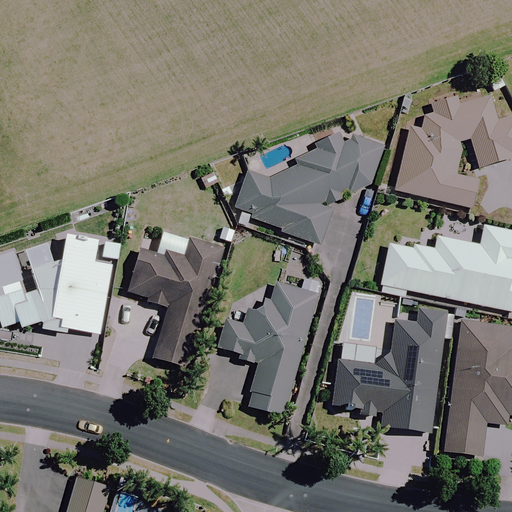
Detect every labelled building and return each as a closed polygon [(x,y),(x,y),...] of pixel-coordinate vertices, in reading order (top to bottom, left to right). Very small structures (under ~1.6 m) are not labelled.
[(408,125),(393,189),(380,186),(377,197),(392,201),(394,193),(471,211),(477,182),(452,176),(460,142),(467,140),(476,171),(511,160),(510,157),(511,156),(511,118),(494,124),(487,99),(457,108),(455,100),(430,107),(433,118),(421,122),(408,125)] [(252,214),(249,224),(246,233),(287,246),(289,242),(318,251),(331,209),(324,207),(332,205),(370,187),(380,148),(353,138),(342,144),(337,134),(315,145),(317,150),(292,162),(294,167),(269,180),(250,175),(239,210),(252,214)] [(511,257),(511,233),(481,227),(477,247),(434,238),(431,255),(387,246),(378,288),(511,314),(511,277),(508,277),(511,257)] [(63,238),(59,265),(30,276),(35,289),(23,294),(8,253),(0,256),(0,329),(16,324),(19,331),(38,323),(41,332),(64,335),(64,331),(98,336),(107,267),(91,265),(93,242),(63,238)] [(218,251),(188,243),(183,260),(162,255),(161,259),(138,253),(126,295),(146,300),(145,304),(166,310),(152,361),(185,370),(218,251)] [(265,316),(247,311),(242,328),(224,323),(215,354),(257,365),(245,409),(281,419),(316,297),(274,286),(265,316)] [(370,334),(342,309),(333,345),(349,358),(370,334)] [(330,410),(356,414),(356,417),(379,420),(378,429),(427,436),(439,341),(447,342),(451,318),(443,317),(414,313),(413,325),(391,322),(385,370),(336,363),(330,410)] [(511,331),(511,330),(458,324),(442,454),(480,458),(484,425),(505,427),(506,417),(511,418),(511,347),(510,348),(511,331)] [(100,511),(107,490),(73,480),(63,511),(100,511)]
